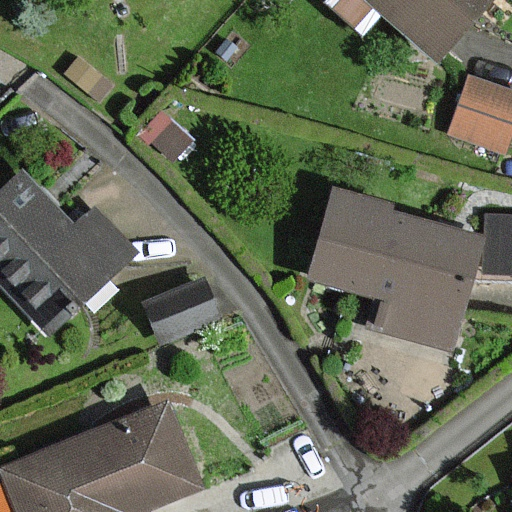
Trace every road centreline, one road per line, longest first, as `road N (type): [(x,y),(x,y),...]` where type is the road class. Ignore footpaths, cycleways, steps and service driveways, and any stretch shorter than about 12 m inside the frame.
road 1 (residential): [(374,495),(254,299),(123,157),(30,81)]
road 2 (residential): [(511,394),(374,495)]
